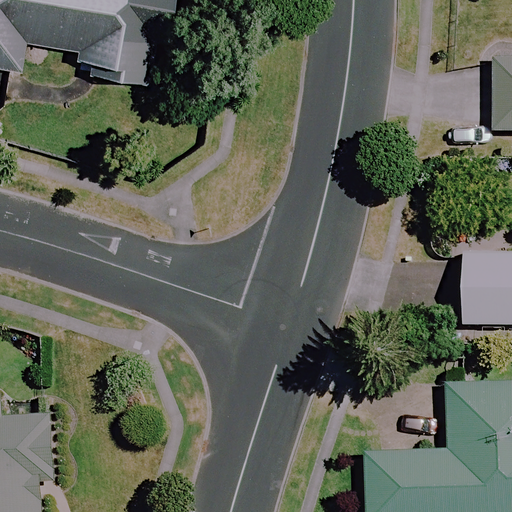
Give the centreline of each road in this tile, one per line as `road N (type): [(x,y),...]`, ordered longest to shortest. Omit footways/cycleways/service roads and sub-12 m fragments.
road 1 (tertiary): [(287,323),(338,134),(351,0)]
road 2 (residential): [(287,323),(0,233)]
road 3 (tertiary): [(230,511),(287,323)]
